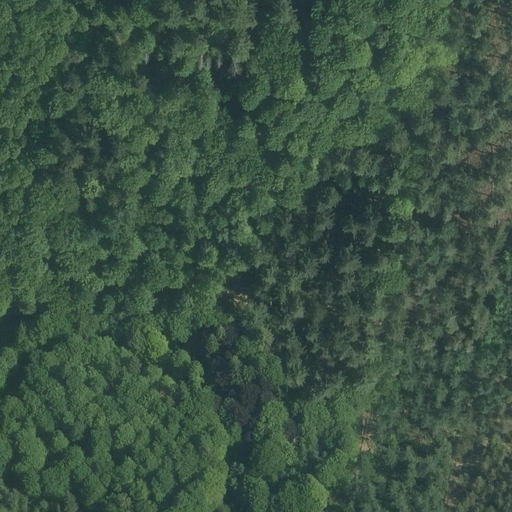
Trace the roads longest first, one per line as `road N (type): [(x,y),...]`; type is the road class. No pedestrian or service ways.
road 1 (track): [(342,511),(448,0)]
road 2 (track): [(0,236),(38,74),(39,0)]
road 3 (track): [(382,331),(511,341)]
